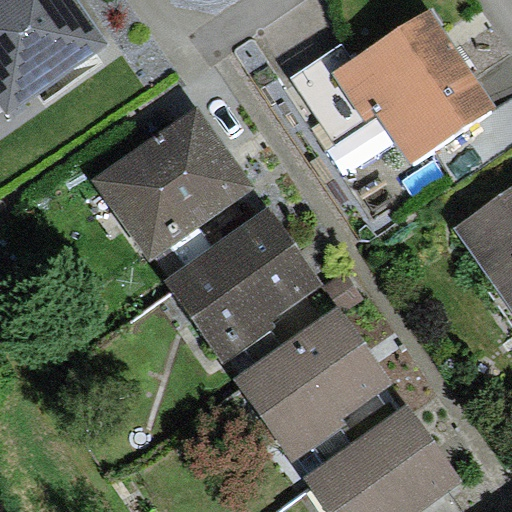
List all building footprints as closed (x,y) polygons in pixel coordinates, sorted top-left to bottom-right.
[(0,0),(0,118),(7,128),(113,52),(75,0),(0,0)] [(340,72),(408,171),(498,110),(430,11),(340,72)] [(93,182),(146,262),(256,191),(203,111),(93,182)] [(511,192),(452,237),(511,317),(511,192)] [(170,292),(225,369),(276,333),(271,327),(321,292),(270,222),(170,292)] [(237,390),(294,468),(344,432),(340,426),(392,388),(340,315),(237,390)] [(305,488),(322,511),(430,511),(461,491),(407,416),(305,488)]
